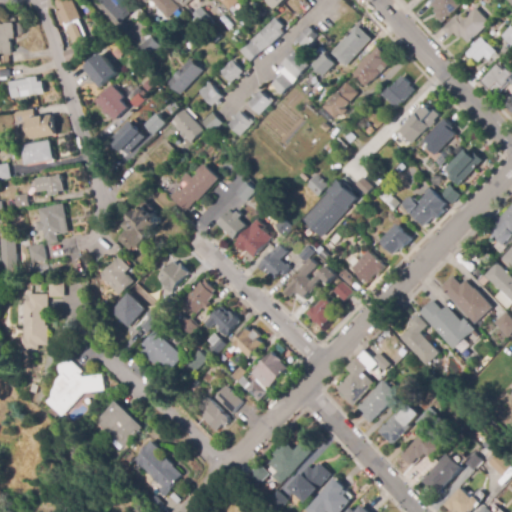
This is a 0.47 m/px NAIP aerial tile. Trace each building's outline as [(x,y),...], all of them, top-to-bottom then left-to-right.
[(68,28),(67,25),(66,26),(56,2),(60,0),(66,0),(67,1),(70,0),(73,0),(81,19),(73,22),(75,25),(68,28)] [(117,21),(98,0),(130,0),(135,5),(117,21)] [(172,0),(180,9),(168,19),(151,0),(150,0),(147,3),(145,1),(140,5),(135,0),(172,0)] [(233,13),(229,9),(229,10),(219,0),(239,0),(240,1),(233,6),(236,10),(233,13)] [(283,0),(275,8),(267,0),(283,0)] [(443,23),(436,16),(437,15),(434,11),(436,9),(432,5),(437,1),(436,0),(461,0),(464,3),(443,23)] [(207,31),(199,22),(197,24),(193,19),(195,18),(193,15),(201,7),(215,24),(207,31)] [(469,44),(463,37),(460,39),(455,34),(451,37),(443,29),(458,15),(460,16),(463,13),(466,17),(476,8),(491,24),(469,44)] [(228,31),(219,21),(225,15),(235,25),(228,31)] [(247,58),(241,52),(257,37),(257,36),(277,18),(285,27),(282,30),(285,33),(272,45),(262,52),(255,58),(250,62),(247,58)] [(0,54),(0,25),(5,25),(5,23),(15,23),(15,39),(10,39),(10,42),(12,42),(12,54),(0,54)] [(337,58),(333,54),(359,25),(373,39),(356,57),(347,67),(337,58)] [(511,46),(502,36),(511,26),(511,46)] [(308,52),(299,43),(296,46),(294,44),(310,27),(319,36),(314,41),(316,43),(308,52)] [(144,59),(136,50),(152,36),(162,47),(148,59),(146,61),(144,59)] [(468,57),(468,56),(467,53),(483,37),(498,52),(493,56),(489,61),(485,57),(480,62),(474,57),(473,59),(470,59),(468,57)] [(367,57),(370,54),(372,55),(381,47),(388,55),(386,57),(385,58),(387,60),(379,68),(381,70),(366,84),(356,73),(361,68),(359,65),(367,57)] [(67,60),(65,53),(78,48),(81,57),(75,59),(68,62),(67,60)] [(104,50),(120,71),(100,87),(83,66),(104,50)] [(289,58),(295,51),(302,58),(310,65),(297,79),(282,65),(289,58)] [(321,58),(326,53),(331,58),(337,64),(326,76),(314,66),(321,58)] [(181,95),(169,83),(192,59),(204,71),(181,95)] [(232,83),(222,71),(234,60),(235,61),(236,60),(239,63),(237,64),(245,72),(241,76),(242,78),(240,80),(238,78),(232,83)] [(496,96),(481,82),(498,64),(505,72),(508,69),(511,72),(511,71),(511,85),(509,82),(496,96)] [(283,95),(273,85),(284,75),(293,84),(283,95)] [(310,86),(307,79),(316,76),(319,83),(310,86)] [(398,110),(382,94),(387,88),(390,90),(404,76),(412,84),(411,86),(416,91),(398,110)] [(11,99),(8,83),(28,79),(38,77),(41,92),(11,99)] [(150,79),(157,87),(149,93),(142,85),(150,79)] [(306,94),(297,85),(302,80),(311,88),(306,94)] [(213,107),(200,92),(212,82),(224,97),(220,101),(222,103),(219,106),(217,103),(213,107)] [(337,118),(325,107),(348,82),(360,94),(347,108),(350,111),(344,117),(341,114),(337,118)] [(319,93),(315,88),(320,83),(324,88),(319,93)] [(115,121),(108,113),(106,115),(103,112),(105,110),(96,101),(113,85),(125,97),(121,101),(129,108),(115,121)] [(131,99),(127,94),(137,86),(142,91),(131,99)] [(145,100),(140,93),(143,91),(149,97),(145,100)] [(262,115),(250,104),(255,99),(253,96),(256,93),(258,95),(262,91),(271,100),(273,98),(276,101),(262,115)] [(136,108),(130,102),(138,94),(145,101),(136,108)] [(412,145),(399,132),(426,105),(433,112),(436,109),(442,115),(436,121),(438,123),(432,129),(430,127),(412,145)] [(29,140),(26,121),(15,123),(14,113),(34,109),(35,118),(53,115),(57,135),(29,140)] [(192,143),(186,137),(184,139),(180,136),(183,133),(177,127),(179,125),(174,121),(186,110),(205,131),(192,143)] [(241,137),(229,125),(234,120),(232,118),(236,115),(237,116),(242,112),(251,121),(253,119),(256,122),(241,137)] [(213,133),(203,122),(214,113),(223,124),(213,133)] [(165,126),(156,135),(147,125),(159,114),(168,123),(165,126)] [(436,155),(427,147),(430,144),(426,140),(446,119),(455,128),(453,131),(457,135),(436,155)] [(127,155),(111,139),(130,121),(133,125),(135,124),(143,133),(141,134),(145,138),(127,155)] [(166,127),(168,124),(170,122),(174,126),(169,130),(166,127)] [(328,133),(322,126),(326,122),(332,128),(328,133)] [(370,136),(366,131),(372,127),(375,132),(370,136)] [(351,143),(346,137),(351,132),(357,139),(351,143)] [(235,147),(231,143),(235,139),(239,143),(235,147)] [(344,152),(335,143),(339,139),(348,147),(344,152)] [(24,165),(21,146),(52,141),(55,161),(24,165)] [(331,154),(326,149),(331,142),(337,147),(331,154)] [(441,167),(436,161),(437,161),(442,156),(441,155),(445,151),(444,150),(448,146),(454,153),(451,156),(450,155),(446,158),(448,160),(441,167)] [(458,154),(454,151),(459,146),(463,149),(458,154)] [(459,187),(450,178),(455,173),(450,168),(468,150),(473,155),(476,152),(484,161),(459,187)] [(158,172),(152,166),(156,162),(162,168),(158,172)] [(402,174),(396,170),(402,163),(407,167),(402,174)] [(0,179),(0,165),(8,164),(10,178),(0,179)] [(192,207),(180,195),(190,184),(185,179),(190,174),(195,179),(200,173),(199,172),(206,164),(221,178),(200,202),(198,200),(192,207)] [(307,182),(301,176),(304,173),(310,179),(307,182)] [(50,197),(49,191),(38,193),(36,180),(63,175),(65,191),(60,192),(60,195),(50,197)] [(318,197),(308,186),(319,175),(330,186),(318,197)] [(365,177),(376,187),(368,195),(358,184),(365,177)] [(304,219),(340,179),(360,198),(322,237),(304,219)] [(248,202),(238,193),(247,182),(257,190),(248,202)] [(453,205),(443,195),(451,186),(462,196),(453,205)] [(393,212),(384,203),(385,201),(380,197),(389,188),(394,193),(392,196),(394,198),(395,198),(401,204),(393,212)] [(426,227),(411,214),(412,213),(404,206),(405,204),(404,203),(410,198),(411,199),(412,197),(416,200),(418,198),(420,201),(418,203),(420,204),(433,189),(448,204),(444,209),(446,211),(437,220),(435,218),(426,227)] [(17,209),(15,197),(28,195),(30,207),(17,209)] [(132,251),(120,240),(129,230),(125,226),(130,220),(130,219),(146,201),(158,211),(155,214),(159,217),(160,216),(160,224),(159,226),(153,232),(156,235),(151,241),(148,238),(139,248),(136,246),(132,251)] [(48,245),(47,237),(45,238),(43,231),(38,232),(37,223),(42,222),(40,209),(65,204),(68,220),(67,220),(70,233),(58,235),(59,243),(48,245)] [(511,237),(504,246),(489,231),(511,206),(511,237)] [(235,239),(218,225),(231,210),(236,214),(238,211),(243,215),(240,219),(247,225),(235,239)] [(286,238),(276,229),(286,218),(295,227),(286,238)] [(254,258),(247,251),(245,253),(237,245),(239,242),(238,241),(259,219),(267,227),(265,229),(271,234),(272,233),(274,235),(273,236),(274,238),(254,258)] [(395,255),(381,242),(398,224),(414,240),(404,251),(401,249),(395,255)] [(29,247),(27,239),(38,237),(40,244),(29,247)] [(14,276),(1,276),(2,243),(15,244),(14,276)] [(31,263),(28,248),(44,245),(47,260),(31,263)] [(277,279),(270,273),(269,274),(267,273),(266,273),(259,267),(275,249),(276,250),(281,245),(289,252),(281,261),(287,266),(289,264),(292,267),(290,269),(291,270),(285,276),(282,273),(277,279)] [(306,262),(300,257),(309,246),(317,252),(312,258),(311,256),(306,262)] [(511,268),(502,259),(511,248),(511,268)] [(327,260),(321,254),(324,250),(330,256),(327,260)] [(369,284),(353,269),(371,251),(387,267),(380,274),(379,272),(372,279),(373,280),(369,284)] [(120,296),(106,281),(105,282),(102,279),(104,277),(101,274),(120,256),(131,268),(126,274),(128,276),(129,275),(135,281),(120,296)] [(305,299),(300,294),(298,295),(296,293),(291,297),(285,291),(303,272),(301,270),(312,258),(319,265),(308,277),(313,281),(328,265),(339,275),(329,285),(324,279),(318,285),(320,287),(312,295),(311,293),(305,299)] [(171,294),(161,284),(163,282),(159,278),(175,262),(180,267),(182,264),(191,273),(171,294)] [(511,300),(486,276),(497,263),(511,277),(511,300)] [(478,277),(474,273),(478,269),(483,273),(478,277)] [(352,286),(340,275),(345,270),(357,281),(352,286)] [(484,286),(479,281),(485,276),(489,281),(484,286)] [(476,325),(442,288),(454,277),(462,285),(467,281),(475,290),(477,289),(494,308),(476,325)] [(196,315),(183,302),(202,282),(204,284),(207,281),(216,290),(214,293),(215,295),(209,302),(211,303),(206,308),(205,308),(204,310),(202,308),(196,315)] [(65,298),(49,297),(50,282),(65,282),(65,298)] [(346,302),(335,292),(344,282),(355,293),(346,302)] [(39,350),(21,350),(21,338),(24,338),(25,301),(29,301),(29,294),(49,295),(49,312),(46,312),(46,326),(49,326),(48,346),(39,346),(39,350)] [(129,327),(113,312),(130,294),(146,309),(129,327)] [(167,313),(158,304),(166,297),(167,297),(169,295),(176,302),(173,304),(175,306),(167,313)] [(323,329),(318,324),(317,325),(313,321),(314,320),(308,314),(315,307),(317,308),(327,298),(333,304),(336,301),(342,307),(330,320),(330,321),(323,329)] [(455,350),(421,314),(434,301),(443,311),(448,307),(462,322),(466,318),(476,330),(455,350)] [(227,337),(218,329),(219,328),(215,324),(210,329),(204,323),(216,311),(217,312),(223,307),(229,313),(231,311),(241,321),(227,337)] [(147,332),(138,323),(151,309),(161,318),(147,332)] [(511,335),(509,338),(495,323),(507,312),(511,317),(511,335)] [(428,366),(402,338),(415,326),(411,322),(419,315),(429,326),(422,333),(441,353),(428,366)] [(191,336),(178,323),(184,317),(188,321),(190,318),(200,327),(191,336)] [(249,359),(238,348),(237,349),(231,344),(247,327),(252,332),(255,328),(263,335),(259,339),(264,343),(249,359)] [(216,356),(209,349),(212,346),(206,341),(214,333),(226,345),(216,356)] [(171,372),(158,359),(153,364),(141,352),(152,340),(157,345),(163,338),(184,358),(171,372)] [(193,372),(185,364),(198,351),(206,360),(193,372)] [(273,385),(257,369),(274,351),(284,361),(282,362),(285,365),(286,365),(290,369),(273,385)] [(353,407),(343,397),(344,395),(338,389),(352,374),(347,369),(357,358),(359,359),(366,352),(375,360),(380,354),(392,365),(385,372),(378,365),(372,372),(368,369),(361,377),(364,380),(367,376),(375,384),(353,407)] [(61,416),(41,397),(61,375),(54,369),(65,357),(82,372),(79,375),(82,377),(103,375),(104,391),(82,393),(61,416)] [(222,374),(213,366),(215,363),(225,371),(222,374)] [(237,381),(232,375),(241,367),(246,372),(237,381)] [(245,389),(238,382),(243,377),(250,384),(245,389)] [(194,388),(190,384),(194,379),(199,383),(194,388)] [(258,402),(245,389),(254,380),(267,392),(258,402)] [(393,400),(371,424),(363,416),(365,414),(359,408),(385,381),(399,394),(393,400)] [(233,415),(215,397),(226,386),(244,403),(233,415)] [(394,401),(400,395),(403,391),(410,398),(401,408),(394,401)] [(217,431),(202,417),(205,414),(199,408),(208,398),(229,418),(229,419),(231,421),(226,427),(224,424),(217,431)] [(125,448),(97,422),(116,401),(144,427),(125,448)] [(395,446),(380,432),(396,413),(399,415),(409,404),(420,414),(409,426),(411,427),(395,446)] [(423,429),(416,423),(426,412),(432,418),(423,429)] [(413,466),(403,456),(427,430),(443,445),(431,458),(427,454),(422,459),(420,458),(413,466)] [(162,486),(135,459),(154,440),(161,447),(156,452),(165,461),(168,457),(176,464),(174,466),(183,475),(175,483),(177,485),(166,496),(159,490),(162,486)] [(491,452),(484,445),(489,440),(496,447),(491,452)] [(281,485),(272,477),(280,469),(272,461),(276,457),(273,455),(286,442),(295,451),(304,442),(314,452),(289,478),(288,477),(281,485)] [(511,479),(508,483),(486,460),(497,449),(511,464),(511,479)] [(437,495),(422,480),(449,453),(463,467),(437,495)] [(473,470),(466,463),(476,454),(483,461),(473,470)] [(305,503),(290,489),(292,486),(291,485),(309,466),(314,470),(321,463),(332,474),(305,503)] [(255,487),(247,477),(255,469),(264,479),(255,487)] [(308,511),(307,511),(336,479),(346,488),(345,490),(348,493),(345,496),(351,501),(341,511),(308,511)] [(459,511),(458,511),(457,511),(452,511),(445,505),(462,488),(472,499),(475,496),(480,502),(476,506),(477,507),(472,511),(459,511)] [(279,511),(268,502),(278,491),(289,501),(279,511)] [(157,511),(148,504),(155,496),(165,504),(157,511)]
